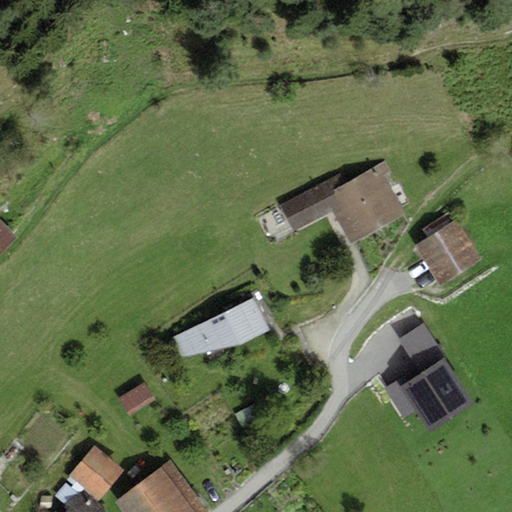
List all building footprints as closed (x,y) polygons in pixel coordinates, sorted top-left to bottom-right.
[(384,162),(285,216),(294,233),(333,211),(351,243),(403,214),(384,180),(391,176),(384,162)] [(451,221),(407,245),(428,284),(472,260),(451,221)] [(251,301),(175,339),(184,355),(239,344),(266,330),(251,301)] [(470,403),(442,362),(403,388),(431,429),(470,403)] [(138,387),(114,400),(123,415),(146,402),(138,387)] [(116,474),(87,450),(64,478),(93,502),(116,474)] [(193,511),(162,467),(109,504),(114,511),(193,511)]
